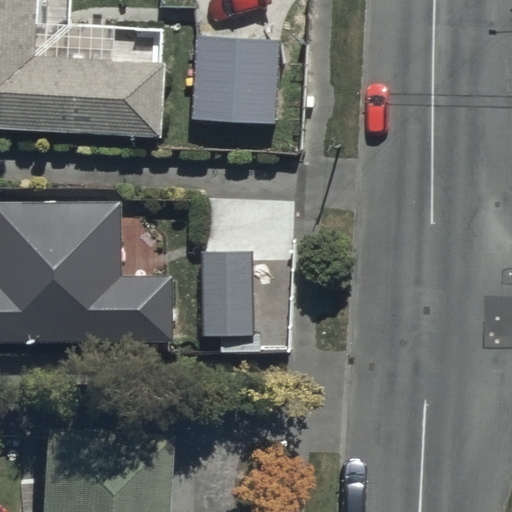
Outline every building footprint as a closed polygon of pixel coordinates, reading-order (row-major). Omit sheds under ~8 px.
[(0,0),(0,121),(169,131),(172,55),(47,49),(49,0),(0,0)] [(282,37),(197,35),(195,118),(279,121),(282,37)] [(0,343),(187,339),(186,277),(134,279),(133,208),(6,211),(7,281),(0,281),(0,343)] [(264,245),(203,246),(204,330),(219,330),(220,352),(265,351),(264,245)] [(50,429),(43,511),(174,511),(180,439),(50,429)]
